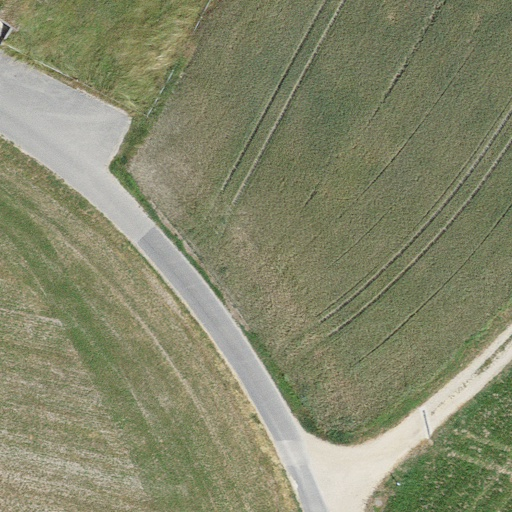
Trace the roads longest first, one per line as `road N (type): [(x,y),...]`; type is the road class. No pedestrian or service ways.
road 1 (unclassified): [(334,511),(268,370),(202,283),(118,186),(0,92)]
road 2 (track): [(334,511),(511,341)]
